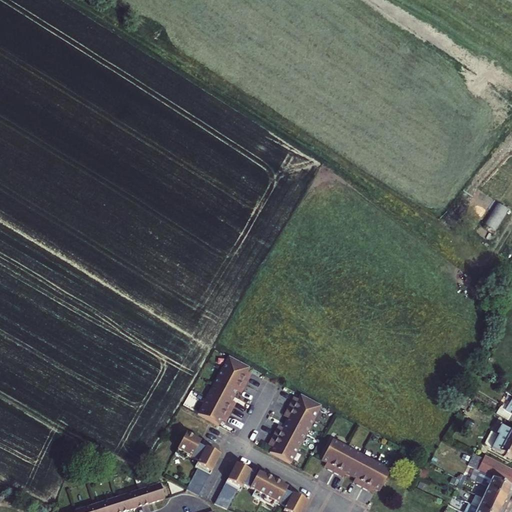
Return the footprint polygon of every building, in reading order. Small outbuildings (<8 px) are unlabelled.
[(497,203),(484,224),(495,231),(508,209),(497,203)] [(246,367),(225,356),(194,414),(215,425),(217,420),(219,417),(223,420),(231,407),(226,404),(228,401),(233,392),(235,388),(239,391),(246,378),(242,375),(243,372),(246,367)] [(266,453),(287,464),(295,449),(317,407),(297,395),(294,399),(292,403),(288,400),(281,414),(285,416),(284,419),(279,429),(277,431),(273,429),(266,442),(270,445),(268,448),(266,453)] [(511,401),(510,400),(502,412),(509,416),(511,418),(511,401)] [(495,438),(489,452),(509,462),(511,454),(511,435),(494,426),(489,436),(495,438)] [(181,459),(183,455),(194,461),(191,468),(193,469),(182,489),(195,496),(206,475),(216,456),(201,448),(200,451),(196,457),(190,453),(193,447),(197,441),(182,433),(171,454),(181,459)] [(495,438),(489,436),(483,449),(489,452),(495,438)] [(376,492),(387,471),(329,440),(318,461),(323,463),(326,465),(323,469),(336,477),(339,472),(342,474),(351,479),(355,481),(352,485),(365,492),(368,488),(371,489),(376,492)] [(193,447),(190,453),(196,457),(200,451),(193,447)] [(511,475),(482,459),(480,463),(511,479),(511,475)] [(511,482),(511,479),(480,463),(474,473),(478,475),(508,490),(511,482)] [(247,472),(232,464),(228,471),(210,504),(223,510),(230,496),(233,490),(236,492),(239,485),(251,491),(248,496),(267,506),(270,502),(281,508),(279,511),(281,511),(297,511),(303,502),(288,495),(287,497),(283,503),(277,500),(280,494),(284,488),(254,472),(251,478),(248,484),(242,481),(245,475),(247,472)] [(251,478),(245,475),(242,481),(248,484),(251,478)] [(477,488),(503,501),(508,490),(478,475),(473,486),(477,488)] [(129,511),(164,501),(159,486),(78,511),(129,511)] [(477,488),(472,498),(497,511),(503,501),(477,488)] [(287,497),(280,494),(277,500),(283,503),(287,497)] [(468,507),(477,511),(497,511),(472,498),(468,507)]
